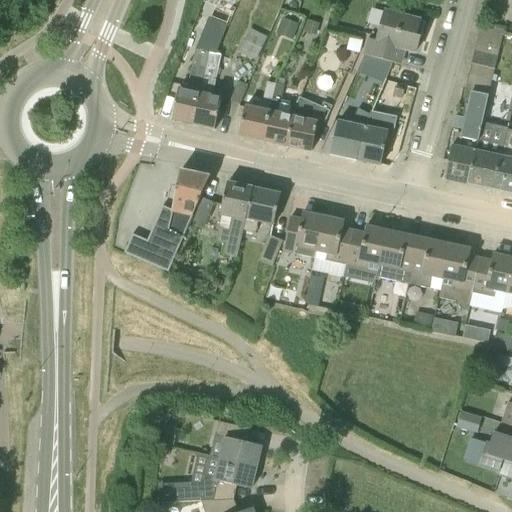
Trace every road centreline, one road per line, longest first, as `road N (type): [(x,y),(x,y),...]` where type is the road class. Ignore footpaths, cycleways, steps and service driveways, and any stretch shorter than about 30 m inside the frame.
road 1 (tertiary): [(412,198),(161,142)]
road 2 (secondary): [(52,511),(55,298)]
road 3 (residential): [(412,198),(466,0)]
road 4 (secondary): [(58,73),(21,83),(4,110),(12,149),(38,167)]
road 5 (secondary): [(55,298),(66,267),(68,166)]
road 6 (secondary): [(38,167),(44,263),(55,298)]
